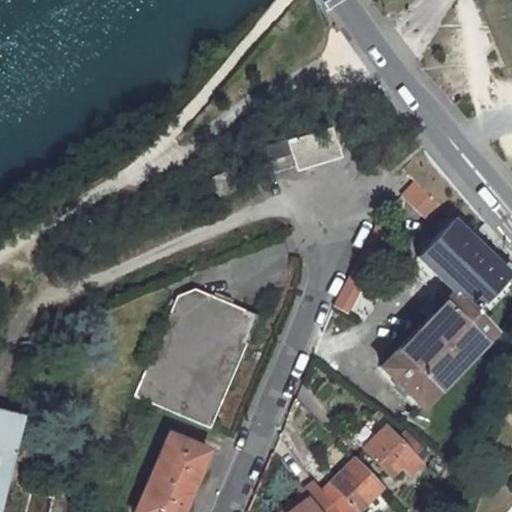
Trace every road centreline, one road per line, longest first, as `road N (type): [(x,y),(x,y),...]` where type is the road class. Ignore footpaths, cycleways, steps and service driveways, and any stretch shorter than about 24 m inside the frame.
road 1 (residential): [(233,511),(335,254),(324,189),(248,211),(67,291),(0,257)]
road 2 (tertiary): [(341,0),(511,214)]
